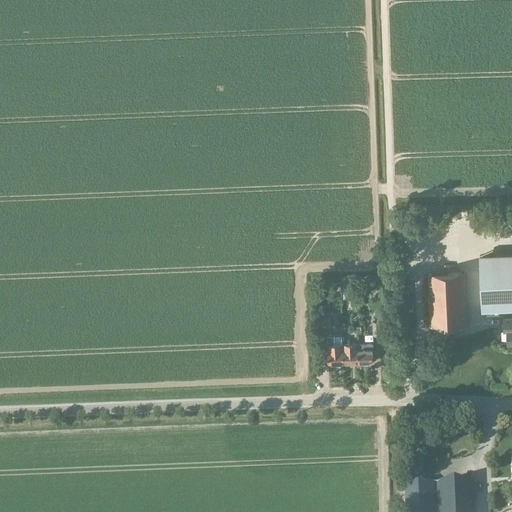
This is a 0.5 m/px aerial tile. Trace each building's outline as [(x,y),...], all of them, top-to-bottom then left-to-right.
[(511,254),(479,256),(481,307),(511,306),(511,254)] [(430,326),(466,324),(464,272),(428,273),(430,326)] [(341,293),(355,293),(355,284),(341,285),(341,293)] [(511,316),(503,317),(503,329),(506,328),(507,343),(511,342),(511,316)] [(380,320),(372,320),(372,335),(380,334),(380,320)] [(343,362),(342,344),(342,335),(327,336),(328,363),(343,362)] [(343,362),(358,361),(357,343),(342,344),(343,362)] [(373,361),(373,348),(372,343),(357,343),(358,361),(373,361)] [(405,484),(406,511),(434,511),(434,494),(438,494),(438,511),(474,511),(473,481),(439,483),(405,484)]
